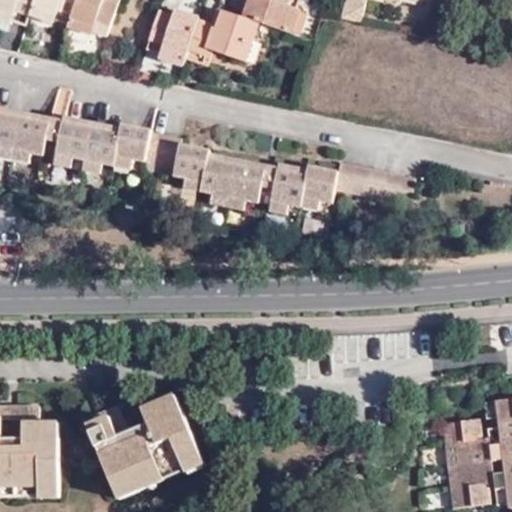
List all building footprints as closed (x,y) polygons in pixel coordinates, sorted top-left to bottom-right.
[(0,0),(0,21),(12,26),(25,30),(29,19),(31,16),(35,0),(0,0)] [(70,25),(71,20),(77,0),(35,0),(31,16),(55,24),(56,21),(70,25)] [(94,33),(108,38),(120,2),(114,0),(77,0),(71,20),(96,28),(94,33)] [(300,9),(302,0),(250,0),(244,18),(262,24),(287,33),(296,8),(300,9)] [(346,0),(342,19),(361,23),(367,0),(346,0)] [(287,33),(293,35),(302,10),(300,9),(296,8),(287,33)] [(244,18),(219,9),(218,9),(213,24),(200,21),(188,58),(206,64),(210,50),(249,63),(262,24),(244,18)] [(188,58),(200,21),(201,18),(176,10),(175,14),(173,19),(159,14),(148,49),(162,54),(163,50),(188,58)] [(175,14),(160,10),(159,14),(173,19),(175,14)] [(93,37),(94,33),(96,28),(71,20),(70,25),(68,29),(93,37)] [(160,60),(184,67),(188,58),(163,50),(162,54),(160,60)] [(0,144),(11,147),(28,151),(40,154),(42,142),(54,145),(53,151),(71,155),(82,158),(99,161),(111,164),(113,155),(118,132),(59,120),(58,124),(0,111),(0,144)] [(120,121),(118,132),(113,155),(129,159),(143,162),(149,130),(150,128),(120,121)] [(178,137),(149,130),(143,162),(141,168),(171,175),(177,143),(178,137)] [(208,150),(177,143),(171,175),(182,176),(181,185),(210,191),(227,195),(244,199),(255,202),(259,190),(270,193),(269,200),(283,203),(295,206),(296,195),(299,196),(303,175),(275,169),(273,174),(206,158),(208,150)] [(11,147),(0,144),(0,155),(9,157),(11,147)] [(11,147),(9,157),(26,161),(28,151),(11,147)] [(71,155),(53,151),(51,162),(69,165),(71,155)] [(129,159),(113,155),(111,164),(127,168),(129,159)] [(98,172),(99,161),(82,158),(80,168),(98,172)] [(309,166),(303,175),(299,196),(316,200),(331,203),(333,190),(407,205),(413,178),(338,162),(337,172),(309,166)] [(227,195),(210,191),(208,202),(225,205),(227,195)] [(227,195),(225,205),(242,209),(244,199),(227,195)] [(316,200),(299,196),(296,195),(295,206),(314,210),(316,200)] [(267,210),(281,213),(283,203),(269,200),(267,210)] [(198,468),(198,447),(173,394),(141,408),(147,421),(130,429),(118,403),(89,415),(92,422),(86,425),(121,496),(184,466),(188,474),(198,468)] [(511,401),(501,402),(504,421),(505,431),(509,462),(511,474),(511,483),(511,401)] [(504,421),(501,402),(488,402),(490,422),(504,421)] [(36,405),(22,405),(22,416),(23,436),(1,435),(0,416),(0,405),(0,404),(0,492),(42,492),(42,494),(57,495),(56,418),(37,418),(36,405)] [(22,416),(22,405),(0,405),(0,416),(22,416)] [(493,488),(499,489),(497,476),(495,463),(493,441),(485,441),(483,423),(448,427),(460,511),(495,509),(493,488)] [(509,462),(505,431),(492,432),(493,441),(495,463),(509,462)] [(206,464),(198,447),(198,468),(206,464)] [(501,508),(511,507),(511,483),(511,474),(497,476),(499,489),(501,508)]
